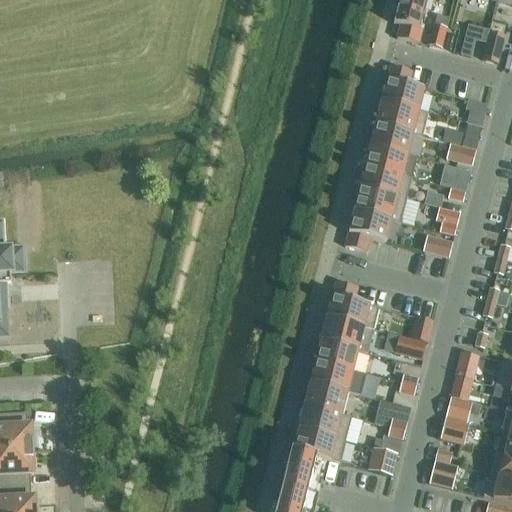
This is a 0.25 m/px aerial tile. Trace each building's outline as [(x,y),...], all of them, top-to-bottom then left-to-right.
[(393,25),(393,26),(400,28),(397,41),(418,47),(422,33),(419,32),(427,0),(400,0),(394,25),(393,25)] [(511,0),(497,0),(496,4),(511,8),(511,0)] [(434,27),(428,48),(440,51),(446,30),(434,27)] [(468,27),(460,58),(471,60),(475,43),(486,46),(488,35),(489,33),(468,27)] [(486,46),(481,63),(497,67),(504,39),(488,35),(486,46)] [(381,104),(381,105),(419,114),(424,93),(409,89),(412,75),(390,69),(381,104)] [(381,104),(375,129),(375,128),(413,138),(413,139),(422,141),(428,116),(419,114),(381,105),(381,104)] [(469,118),(467,127),(482,130),(484,122),(469,118)] [(375,129),(370,149),(407,159),(413,139),(413,138),(375,128),(375,129)] [(466,128),(464,136),(479,140),(482,131),(466,128)] [(449,148),(446,162),(472,169),(476,155),(449,148)] [(370,149),(365,170),(402,179),(407,159),(370,149)] [(360,190),(359,191),(406,203),(412,181),(402,179),(365,170),(360,190)] [(435,172),(432,185),(445,188),(448,175),(435,172)] [(455,172),(453,180),(468,184),(470,176),(455,172)] [(359,190),(353,215),(354,214),(391,224),(391,225),(400,227),(406,203),(359,191),(360,190),(359,190)] [(428,193),(425,206),(441,210),(444,197),(428,193)] [(450,193),(448,201),(463,205),(465,197),(450,193)] [(445,213),(439,235),(454,239),(460,217),(445,213)] [(353,215),(345,250),(366,255),(370,242),(385,246),(391,225),(391,224),(354,214),(353,215)] [(18,270),(23,270),(22,254),(17,254),(17,252),(3,253),(1,222),(0,222),(0,338),(5,339),(5,337),(7,336),(6,308),(0,308),(0,285),(11,285),(11,281),(10,281),(10,272),(18,272),(18,270)] [(426,240),(423,254),(449,261),(453,246),(426,240)] [(501,248),(497,262),(506,265),(509,250),(501,248)] [(497,262),(494,277),(502,279),(506,265),(497,262)] [(327,320),(326,321),(373,333),(379,311),(354,305),(357,291),(335,285),(327,320)] [(490,291),(486,305),(495,308),(498,293),(490,291)] [(486,305),(482,320),(491,322),(495,308),(486,305)] [(326,320),(320,345),(321,344),(358,354),(358,355),(367,357),(373,333),(326,321),(327,320),(326,320)] [(417,320),(412,342),(428,347),(432,324),(417,320)] [(478,336),(475,350),(483,352),(487,338),(478,336)] [(399,340),(395,357),(421,364),(425,346),(399,340)] [(320,345),(315,365),(353,375),(358,355),(358,354),(321,344),(320,345)] [(457,368),(454,380),(456,380),(470,384),(476,359),(473,358),(461,355),(457,368)] [(310,386),(348,396),(353,375),(315,365),(310,386)] [(403,378),(401,387),(416,391),(418,382),(403,378)] [(465,404),(470,384),(456,380),(451,401),(465,404)] [(310,386),(304,409),(342,419),(342,418),(348,396),(310,386)] [(401,387),(398,395),(414,399),(416,391),(401,387)] [(445,421),(446,422),(464,426),(468,409),(450,404),(448,411),(445,421)] [(304,409),(298,433),(298,434),(298,433),(345,445),(351,420),(342,418),(342,419),(304,409)] [(511,416),(505,414),(504,415),(506,416),(501,437),(509,439),(509,438),(511,438),(511,416)] [(0,454),(31,453),(31,451),(33,451),(32,435),(30,435),(30,429),(27,429),(26,416),(0,417),(0,454)] [(445,422),(440,442),(464,448),(469,428),(445,422)] [(392,423),(390,431),(405,435),(407,426),(392,423)] [(390,431),(387,439),(403,443),(405,435),(390,431)] [(293,453),(293,454),(326,462),(326,463),(340,466),(345,445),(298,433),(298,434),(293,453)] [(374,451),(368,474),(390,479),(397,457),(374,451)] [(291,452),(284,480),(309,486),(314,468),(324,471),(326,463),(326,462),(293,454),(293,453),(291,452)] [(31,455),(31,453),(0,454),(0,490),(30,489),(30,477),(32,477),(32,471),(34,471),(33,455),(31,455)] [(437,453),(435,463),(449,466),(452,457),(437,453)] [(511,460),(504,459),(504,458),(494,455),(489,477),(511,483),(511,460)] [(434,464),(429,487),(452,493),(458,470),(434,464)] [(511,483),(489,477),(483,500),(511,507),(511,483)] [(31,501),(30,489),(0,490),(0,511),(35,511),(36,507),(34,507),(34,501),(31,501)] [(280,497),(276,511),(302,511),(305,503),(280,497)]
